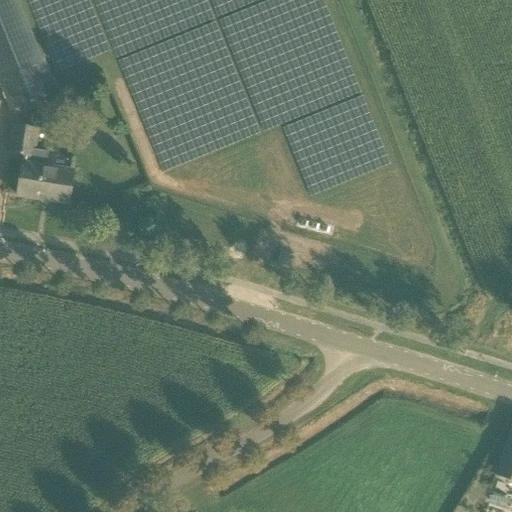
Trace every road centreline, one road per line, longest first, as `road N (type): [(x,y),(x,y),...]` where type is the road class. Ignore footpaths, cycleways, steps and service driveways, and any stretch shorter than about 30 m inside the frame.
road 1 (tertiary): [(361,348),(219,302),(0,250)]
road 2 (unclassified): [(137,511),(319,396),(361,348)]
road 3 (tertiary): [(511,395),(361,348)]
